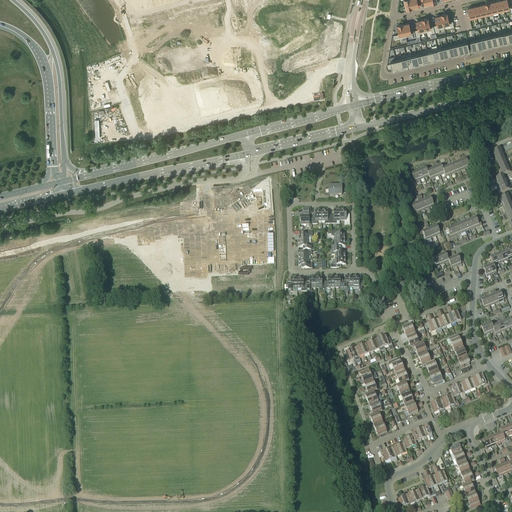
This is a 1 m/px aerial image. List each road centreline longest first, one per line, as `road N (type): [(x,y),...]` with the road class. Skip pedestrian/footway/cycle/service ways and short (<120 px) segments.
road 1 (unclassified): [(0,228),(186,183),(245,177),(249,153)]
road 2 (residential): [(511,48),(385,77),(392,4)]
road 3 (residential): [(354,271),(290,268),(290,206),(352,204)]
road 4 (primary): [(77,191),(249,153)]
road 5 (motorway): [(62,159),(51,49),(12,0)]
road 6 (primary): [(511,67),(351,106)]
road 7 (motorway): [(0,23),(26,38),(42,62),(52,167)]
road 8 (primary): [(246,133),(90,175)]
road 9 (primary): [(357,128),(511,88)]
road 10 (residential): [(487,363),(427,393),(392,323)]
road 11 (residential): [(387,486),(372,444),(430,421),(440,443)]
